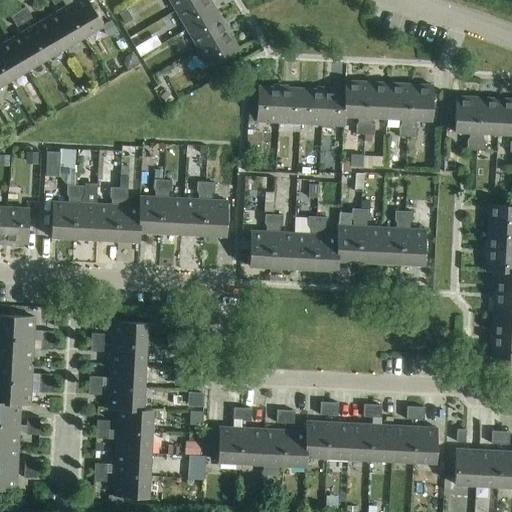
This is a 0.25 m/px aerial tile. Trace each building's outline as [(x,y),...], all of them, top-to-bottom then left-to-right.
[(86,0),(77,0),(65,8),(83,38),(102,27),(86,0)] [(168,0),(175,11),(194,0),(168,0)] [(194,0),(175,11),(186,30),(216,12),(208,0),(194,0)] [(25,8),(17,12),(24,23),(32,19),(25,8)] [(65,8),(46,19),(64,49),(83,38),(65,8)] [(127,11),(119,16),(125,25),(133,20),(127,11)] [(24,23),(17,12),(10,17),(16,28),(24,23)] [(186,30),(197,49),(227,31),(216,12),(186,30)] [(46,19),(27,29),(45,60),(64,49),(46,19)] [(111,21),(102,27),(108,37),(117,32),(111,21)] [(27,29),(9,40),(27,71),(45,60),(27,29)] [(227,31),(197,49),(208,68),(239,50),(227,31)] [(9,40),(0,45),(0,68),(8,82),(27,71),(9,40)] [(145,42),(134,48),(140,58),(150,52),(145,42)] [(138,65),(132,54),(126,58),(124,65),(127,71),(138,65)] [(0,68),(0,86),(8,82),(0,68)] [(355,135),(364,135),(367,83),(344,82),(344,92),(343,117),(344,117),(358,118),(358,123),(355,126),(355,135)] [(372,118),(386,119),(388,84),(367,83),(364,135),(373,136),(373,127),(371,123),(372,118)] [(398,137),(407,138),(410,85),(388,84),(386,119),(401,120),(401,125),(399,128),(398,137)] [(410,85),(407,138),(416,138),(417,129),(415,126),(415,120),(430,121),(432,86),(410,85)] [(256,122),(278,123),(280,88),(258,87),(256,122)] [(278,123),(300,124),(301,90),(280,88),(278,123)] [(300,124),(321,126),(323,91),(301,90),(300,124)] [(343,127),(344,117),(343,117),(344,92),(323,91),(321,126),(343,127)] [(174,100),(166,92),(160,97),(168,106),(174,100)] [(466,151),(475,151),(478,99),(455,97),(454,132),(469,133),(469,138),(466,141),(466,151)] [(483,134),(497,135),(499,100),(478,99),(475,151),(484,152),(484,142),(482,139),(483,134)] [(509,153),(511,153),(511,100),(499,100),(497,135),(511,135),(511,136),(511,141),(509,144),(509,153)] [(58,177),(60,153),(46,153),(45,176),(58,177)] [(36,164),(36,154),(27,154),(26,164),(36,164)] [(0,155),(0,166),(8,167),(9,157),(0,155)] [(350,167),(362,169),(363,157),(351,156),(350,167)] [(362,193),(363,174),(355,174),(354,192),(362,193)] [(119,177),(118,189),(127,189),(128,178),(119,177)] [(139,197),(139,207),(138,232),(160,234),(162,181),(153,180),(153,190),(155,193),(154,198),(139,197)] [(171,181),(162,181),(160,234),(182,235),(183,199),(168,199),(168,194),(171,191),(171,181)] [(198,200),(183,199),(182,235),(203,236),(205,183),(196,183),(196,192),(198,195),(198,200)] [(214,183),(205,183),(203,236),(225,237),(227,202),(211,201),(212,196),(214,193),(214,183)] [(316,198),(317,186),(309,185),(308,198),(316,198)] [(50,238),(73,239),(75,186),(66,186),(66,195),(68,198),(68,204),(52,203),(50,238)] [(73,239),(94,240),(96,205),(81,204),(81,199),(84,196),(84,187),(75,186),(73,239)] [(94,240),(116,241),(118,189),(110,188),(109,197),(111,201),(111,206),(96,205),(94,240)] [(118,189),(116,241),(138,242),(138,232),(139,207),(124,206),(125,201),(127,198),(127,189),(118,189)] [(404,209),(404,197),(394,197),(394,208),(404,209)] [(271,213),(272,201),(264,201),(263,212),(271,213)] [(511,206),(488,206),(487,228),(511,229),(511,206)] [(6,208),(4,244),(26,245),(28,210),(6,208)] [(337,236),(335,271),(336,271),(336,261),(357,262),(360,210),(351,209),(351,219),(353,222),(352,227),(337,226),(336,236),(337,236)] [(369,210),(360,210),(357,262),(379,263),(380,228),(366,228),(366,222),(368,220),(369,210)] [(395,229),(380,228),(379,263),(400,265),(403,212),(394,211),(394,221),(396,224),(395,229)] [(412,212),(403,212),(400,265),(423,266),(424,231),(409,230),(409,225),(412,222),(412,212)] [(249,267),(271,268),(273,215),(264,215),(264,224),(266,228),(266,233),(250,232),(249,267)] [(271,268),(292,269),(294,234),(279,233),(279,228),(282,225),(282,216),(273,215),(271,268)] [(314,270),(316,217),(307,217),(307,219),(295,218),(294,234),(292,269),(314,270)] [(314,270),(335,271),(337,236),(336,236),(322,235),(322,230),(325,227),(325,218),(316,217),(314,270)] [(511,229),(487,228),(486,249),(511,250),(511,229)] [(485,272),(495,272),(511,272),(511,250),(486,249),(485,272)] [(495,272),(494,293),(511,294),(511,272),(495,272)] [(511,294),(494,293),(493,315),(511,315),(511,294)] [(511,315),(493,315),(491,336),(511,337),(511,315)] [(0,316),(0,338),(33,340),(34,318),(0,316)] [(111,322),(110,344),(145,346),(146,324),(111,322)] [(41,332),(40,340),(53,341),(53,332),(41,332)] [(91,334),(90,343),(103,344),(104,335),(91,334)] [(511,337),(491,336),(490,358),(511,359),(511,337)] [(0,338),(0,359),(32,362),(33,340),(0,338)] [(53,341),(40,340),(40,349),(53,350),(53,341)] [(103,344),(90,343),(90,352),(103,353),(103,344)] [(110,344),(109,366),(144,368),(145,346),(110,344)] [(0,359),(0,381),(31,383),(32,362),(0,359)] [(109,366),(108,388),(143,389),(144,368),(109,366)] [(38,375),(38,384),(51,384),(51,375),(38,375)] [(89,377),(88,386),(101,387),(101,378),(89,377)] [(0,381),(0,403),(20,404),(20,405),(30,405),(31,383),(0,381)] [(51,384),(38,384),(38,393),(50,393),(51,384)] [(101,387),(88,386),(88,395),(100,396),(101,387)] [(107,410),(117,410),(142,411),(142,410),(143,389),(108,388),(107,410)] [(202,408),(202,394),(188,393),(187,407),(202,408)] [(0,424),(19,426),(20,405),(20,404),(0,403),(0,424)] [(319,416),(328,416),(329,403),(320,403),(319,416)] [(329,403),(328,416),(337,416),(338,404),(329,403)] [(362,418),(371,418),(372,405),(363,405),(362,418)] [(372,405),(371,418),(380,419),(381,406),(372,405)] [(405,420),(414,420),(415,407),(406,407),(405,420)] [(415,407),(414,420),(423,421),(424,408),(415,407)] [(232,421),(241,422),(242,409),(233,408),(232,421)] [(242,409),(241,422),(250,422),(251,409),(242,409)] [(117,410),(116,431),(151,433),(152,411),(142,410),(142,411),(117,410)] [(275,423),(284,424),(285,411),(276,411),(275,423)] [(285,411),(284,424),(293,424),(294,411),(285,411)] [(26,417),(26,426),(39,427),(39,418),(26,417)] [(96,421),(96,430),(109,431),(109,422),(96,421)] [(306,422),(305,432),(306,432),(304,457),(305,457),(326,458),(328,423),(306,422)] [(349,424),(328,423),(326,458),(348,459),(349,424)] [(0,424),(0,446),(18,447),(19,426),(0,424)] [(371,425),(349,424),(348,459),(369,461),(371,425)] [(393,427),(371,425),(369,461),(391,462),(393,427)] [(39,427),(26,426),(25,435),(38,436),(39,427)] [(414,428),(393,427),(391,462),(412,463),(414,428)] [(239,464),(241,429),(219,428),(219,430),(206,429),(205,458),(217,458),(217,463),(239,464)] [(436,429),(414,428),(412,463),(434,464),(436,429)] [(262,430),(241,429),(239,464),(261,465),(262,430)] [(109,431),(96,430),(95,439),(108,440),(109,431)] [(284,431),(262,430),(261,465),(282,466),(284,431)] [(456,443),(465,443),(465,430),(456,430),(456,443)] [(116,431),(115,453),(150,455),(151,433),(116,431)] [(306,432),(305,432),(284,431),(282,466),(304,467),(305,457),(304,457),(306,432)] [(490,444),(499,445),(500,432),(491,431),(490,444)] [(500,432),(499,445),(508,445),(509,432),(500,432)] [(200,456),(200,443),(185,442),(184,455),(200,456)] [(0,446),(0,468),(17,469),(18,447),(0,446)] [(453,485),(476,486),(477,451),(455,450),(453,485)] [(476,486),(497,487),(499,452),(477,451),(476,486)] [(497,487),(511,487),(511,452),(499,452),(497,487)] [(115,453),(114,474),(149,476),(150,455),(115,453)] [(24,460),(24,469),(37,470),(37,461),(24,460)] [(94,464),(94,473),(106,474),(107,465),(94,464)] [(17,469),(0,468),(0,490),(15,491),(17,469)] [(37,470),(24,469),(23,478),(36,479),(37,470)] [(106,474),(94,473),(93,482),(106,483),(106,474)] [(149,476),(114,474),(113,497),(148,498),(149,476)]
